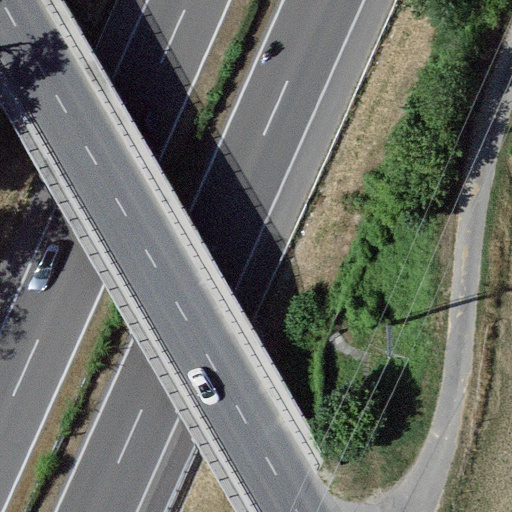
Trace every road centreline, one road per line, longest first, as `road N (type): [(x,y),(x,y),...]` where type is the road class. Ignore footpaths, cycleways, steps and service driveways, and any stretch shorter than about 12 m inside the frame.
road 1 (tertiary): [(1,0),(297,511)]
road 2 (motorway): [(97,511),(324,0)]
road 3 (motorway): [(190,0),(0,428)]
road 4 (track): [(415,511),(449,442),(469,240),(511,76)]
